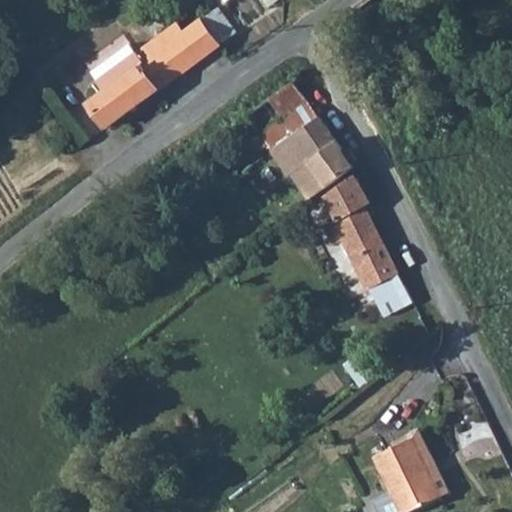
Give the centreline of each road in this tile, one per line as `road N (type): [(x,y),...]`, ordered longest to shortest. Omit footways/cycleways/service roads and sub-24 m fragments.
road 1 (residential): [(511,423),(365,132),(299,34)]
road 2 (unclassified): [(299,34),(0,259)]
